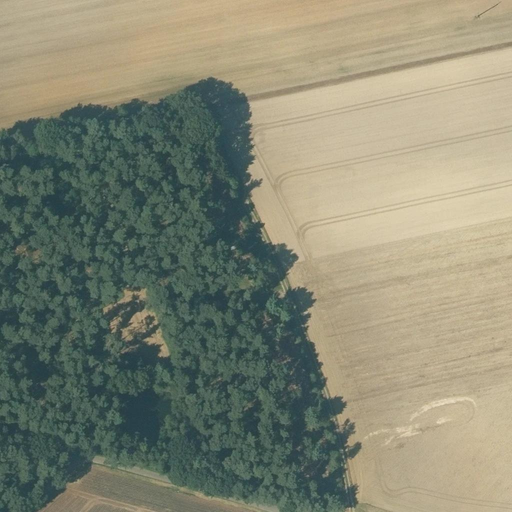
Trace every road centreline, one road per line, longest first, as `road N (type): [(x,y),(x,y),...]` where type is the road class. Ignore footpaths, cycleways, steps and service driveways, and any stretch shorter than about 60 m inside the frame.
road 1 (unclassified): [(0,433),(265,511)]
road 2 (track): [(350,511),(321,393)]
